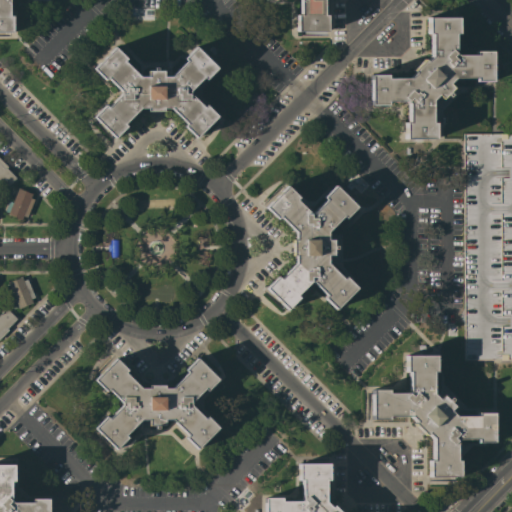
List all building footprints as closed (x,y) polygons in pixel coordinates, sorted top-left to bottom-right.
[(0,0),(9,0),(10,16),(13,16),(13,32),(0,32),(0,0)] [(323,0),(323,14),(326,14),(326,31),(296,31),(296,15),(299,15),(299,0),(323,0)] [(370,75),(387,75),(387,78),(408,78),(414,72),(412,71),(423,59),(425,61),(430,56),(430,34),(427,34),(427,17),(457,17),(457,34),(454,34),(454,53),(455,54),(475,55),(475,51),(491,51),(491,81),(475,81),(475,78),(453,78),(447,84),(452,88),(447,92),(449,94),(447,97),(445,95),(440,99),(436,95),(431,100),(431,122),(434,122),(434,139),(404,139),(404,122),(407,122),(407,103),(406,102),(387,102),(387,105),(370,105),(370,75)] [(93,117),(105,105),(107,107),(121,94),(121,91),(107,78),(105,80),(93,68),(114,47),(126,59),(124,61),(139,76),(147,76),(147,70),(153,70),(153,67),(157,67),(157,71),(163,71),(163,76),(171,76),(186,61),(183,59),(195,47),(216,68),(205,80),(202,77),(189,91),(189,93),(203,107),(205,105),(217,116),(195,138),(184,126),(186,124),(170,108),(163,108),(163,111),(147,111),(147,108),(139,108),(124,124),(126,126),(115,138),(93,117)] [(463,134),(511,134),(511,360),(463,360),(463,134)] [(0,159),(8,167),(6,168),(16,178),(5,189),(0,184),(0,159)] [(298,197),(296,200),(309,213),(312,213),(325,199),(323,197),(334,185),(356,206),(344,218),(341,216),(326,231),(326,239),(332,239),(332,245),(335,245),(335,249),(332,249),(332,255),(326,255),(326,263),(342,278),(344,276),(356,288),(335,309),(323,298),(325,295),(312,282),(309,281),(296,295),(298,298),(287,309),(265,288),(277,276),(279,279),(294,263),(294,255),(291,255),(292,239),(294,239),(295,232),(279,216),(276,219),(265,207),(286,185),(298,197)] [(27,217),(23,215),(21,220),(7,215),(8,212),(5,211),(9,201),(12,202),(18,188),(31,194),(30,198),(33,199),(27,217)] [(108,245),(109,244),(110,240),(118,240),(118,257),(110,257),(109,251),(108,251),(108,248),(108,245)] [(34,297),(30,299),(32,303),(18,309),(18,307),(14,309),(10,298),(13,297),(8,283),(21,277),(23,281),(27,279),(34,297)] [(0,314),(6,308),(16,319),(6,329),(8,330),(0,338),(0,314)] [(371,390),(387,390),(387,393),(407,393),(408,391),(408,371),(405,372),(405,355),(435,355),(435,371),(431,371),(432,394),(437,399),(441,395),(446,399),(448,397),(450,399),(448,401),(453,406),(448,410),(454,416),(476,416),(476,412),(492,412),(492,442),(476,442),(476,439),(457,439),(455,441),(455,460),(458,460),(458,476),(429,477),(428,460),(432,460),(432,438),(426,433),(424,435),(413,424),(415,422),(409,416),(388,416),(388,420),(371,420),(371,390)] [(94,428),(106,416),(108,419),(122,405),(122,402),(108,389),(106,391),(94,380),(115,358),(127,370),(125,372),(140,388),(148,388),(148,385),(164,385),(164,388),(171,388),(187,372),(184,370),(196,358),(217,379),(206,391),(203,389),(190,402),(190,405),(203,418),(206,416),(217,427),(196,449),(185,437),(187,435),(171,419),(164,419),(164,425),(157,425),(157,429),(154,429),(154,425),(148,425),(148,419),(140,419),(125,435),(127,437),(116,449),(94,428)] [(264,511),(264,498),(280,498),(280,501),(299,501),(301,499),(301,480),(298,480),(298,463),(328,463),(328,480),(324,480),(324,502),(330,507),(332,505),(339,511),(264,511)] [(0,511),(0,465),(14,465),(14,481),(11,481),(11,500),(13,502),(32,502),(32,499),(48,499),(48,511),(0,511)]
